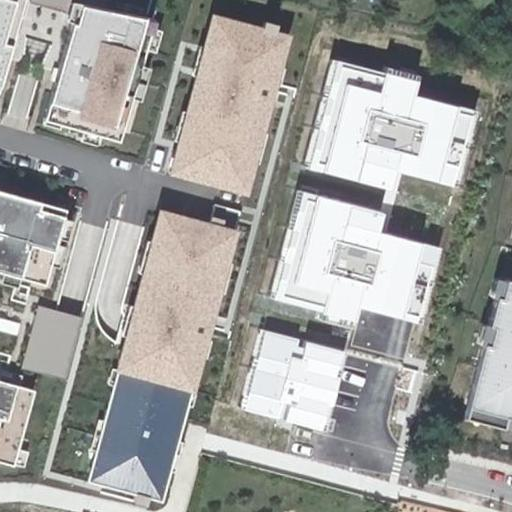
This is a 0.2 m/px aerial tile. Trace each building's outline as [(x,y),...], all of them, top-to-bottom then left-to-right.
[(0,0),(0,71),(15,15),(18,16),(22,0),(0,0)] [(24,0),(24,2),(64,12),(66,0),(24,0)] [(99,134),(120,140),(132,97),(141,99),(146,82),(136,79),(145,47),(154,49),(159,32),(149,29),(151,23),(68,1),(63,20),(67,21),(41,123),(57,127),(58,123),(81,129),(79,139),(96,143),(99,134)] [(169,173),(244,194),(253,163),(257,164),(265,135),(260,134),(274,85),(278,86),(283,70),(278,69),(287,38),(282,37),(284,30),(273,27),(271,34),(212,18),(204,48),(200,47),(191,79),(195,80),(186,114),(182,112),(174,141),(178,142),(169,173)] [(415,81),(332,59),(304,165),(387,187),(392,170),(452,186),(473,110),(412,94),(415,81)] [(380,209),(300,188),(272,297),(352,317),(354,308),(418,325),(438,247),(374,231),(380,209)] [(16,277),(43,285),(48,266),(58,269),(63,248),(54,246),(56,239),(65,241),(71,221),(61,219),(64,210),(0,192),(0,273),(0,274),(0,283),(14,287),(16,277)] [(132,503),(143,506),(145,499),(159,503),(168,472),(172,474),(180,444),(176,443),(186,407),(190,408),(195,391),(190,389),(199,358),(203,359),(208,342),(204,341),(217,293),(221,295),(230,264),(225,263),(234,232),(159,212),(151,241),(146,239),(137,272),(142,273),(132,308),(128,307),(119,337),(124,338),(115,371),(110,370),(106,385),(111,387),(101,422),(96,421),(88,451),(93,452),(84,483),(134,496),(132,503)] [(511,283),(503,281),(503,282),(493,280),(488,300),(493,301),(486,328),(481,327),(476,345),(481,346),(462,420),(500,429),(500,428),(511,431),(511,283)] [(41,301),(22,364),(67,377),(86,314),(41,301)] [(343,350),(259,330),(239,409),(323,430),(343,350)] [(0,463),(22,469),(27,453),(17,450),(33,391),(19,387),(21,377),(0,371),(0,372),(0,463)] [(215,417),(209,444),(231,449),(237,423),(215,417)] [(234,454),(271,459),(274,428),(238,424),(234,454)]
